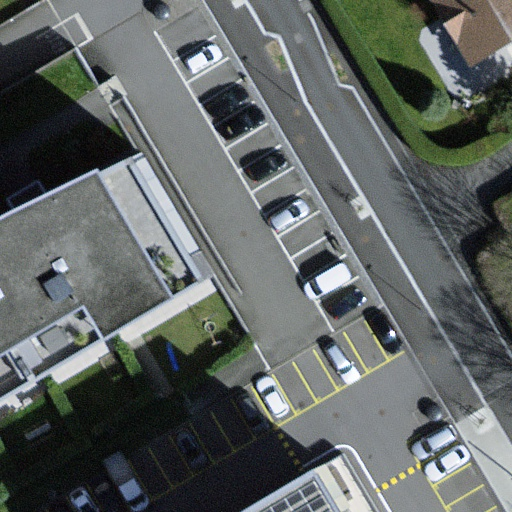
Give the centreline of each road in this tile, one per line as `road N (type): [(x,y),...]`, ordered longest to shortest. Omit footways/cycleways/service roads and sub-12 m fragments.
road 1 (residential): [(479,337),(177,511)]
road 2 (residential): [(281,0),(416,223)]
road 3 (residential): [(416,223),(479,337)]
